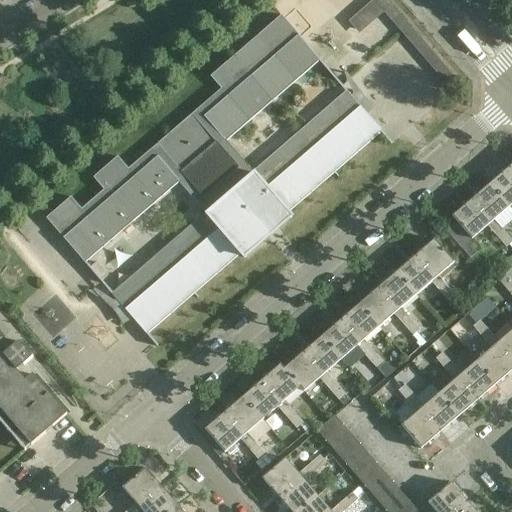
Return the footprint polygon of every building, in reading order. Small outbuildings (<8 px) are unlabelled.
[(453,93),(454,94),(461,87),(386,0),(376,0),(349,24),(355,31),(356,30),(382,8),(454,92),(453,93)] [(288,213),(333,174),(338,180),(340,178),(335,172),(380,133),(391,146),(393,145),(366,114),(374,105),(366,101),(364,98),(357,104),(347,92),(346,93),(253,173),(226,141),(271,102),(273,104),(275,102),(273,100),(319,60),(281,16),(257,37),(235,57),(211,78),(222,91),(200,110),(199,109),(150,152),(151,153),(129,172),(117,158),(92,179),(104,193),(82,212),(71,199),(46,220),(83,262),(85,261),(108,241),(130,222),(131,224),(133,222),(132,221),(177,182),(204,214),(112,294),(111,295),(121,306),(114,312),(118,316),(121,323),(130,317),(157,348),(159,346),(147,333),(192,295),(197,300),(199,299),(194,294),(239,255),(244,260),(293,218),(288,213)] [(511,208),(511,170),(502,177),(492,186),(511,209),(511,208)] [(496,222),(511,209),(492,186),(473,202),(493,225),(489,228),(498,239),(506,232),(496,222)] [(489,228),(493,225),(473,202),(454,218),(458,223),(448,231),(472,258),(482,250),(474,241),(489,228)] [(511,239),(506,232),(498,239),(508,250),(511,246),(511,239)] [(436,241),(418,257),(438,280),(434,283),(443,294),(450,288),(441,277),(456,264),(436,241)] [(434,283),(438,280),(418,257),(399,273),(419,296),(434,283)] [(102,280),(108,275),(97,262),(91,268),(102,280)] [(404,309),(419,296),(399,273),(380,289),(400,312),(396,315),(406,326),(413,320),(404,309)] [(511,295),(511,296),(511,289),(506,282),(502,285),(511,295)] [(460,298),(450,288),(443,294),(453,305),(456,302),(460,298)] [(380,289),(362,305),(381,328),(396,315),(400,312),(380,289)] [(381,329),(381,328),(362,305),(343,321),(363,344),(359,347),(368,358),(375,352),(366,341),(381,329)] [(467,314),(464,317),(483,339),(490,333),(480,322),(477,325),(467,314)] [(413,320),(406,326),(415,337),(419,334),(422,330),(413,320)] [(324,337),(344,360),(359,347),(363,344),(343,321),(324,337)] [(511,332),(499,343),(490,333),(483,339),(492,350),(496,346),(511,365),(511,332)] [(0,336),(0,409),(32,446),(68,415),(25,366),(34,358),(20,343),(11,350),(0,336)] [(329,373),(344,360),(324,337),(306,353),(325,376),(322,379),(331,390),(338,384),(329,373)] [(497,385),(511,371),(511,365),(496,346),(492,350),(477,363),(497,385)] [(375,352),(368,358),(378,369),(381,366),(385,363),(375,352)] [(325,376),(306,353),(286,370),(302,388),(306,393),(322,379),(325,376)] [(445,371),(452,365),(443,354),(436,360),(445,371)] [(462,376),(452,365),(445,371),(455,381),(459,379),(478,401),(497,385),(477,363),(462,376)] [(302,388),(286,370),(283,366),(264,382),(283,404),(280,407),(289,418),(296,412),(287,401),(302,388)] [(459,417),(478,401),(459,379),(455,381),(440,395),(459,417)] [(280,407),(283,404),(264,382),(245,398),(265,421),(280,407)] [(347,394),(338,384),(331,390),(345,407),(349,404),(343,397),(347,394)] [(409,404),(416,398),(406,386),(402,389),(398,392),(409,404)] [(424,408),(416,398),(409,404),(417,414),(421,411),(441,433),(459,417),(440,395),(424,408)] [(265,421),(245,398),(227,414),(246,437),(242,440),(251,451),(258,445),(249,434),(265,421)] [(421,449),(441,433),(421,411),(417,414),(402,427),(421,449)] [(296,412),(289,418),(299,429),(301,427),(305,423),(296,412)] [(242,440),(246,437),(227,414),(207,431),(226,453),(242,440)] [(326,441),(344,425),(335,416),(330,421),(317,431),(326,441)] [(334,451),(352,435),(344,425),(326,441),(334,451)] [(343,460),(360,444),(352,435),(334,451),(343,460)] [(351,470),(369,454),(360,444),(343,460),(351,470)] [(268,455),(258,445),(251,451),(261,462),(265,459),(268,455)] [(359,480),(377,464),(369,454),(351,470),(359,480)] [(310,466),(316,473),(328,463),(322,456),(310,466)] [(262,472),(270,465),(265,459),(261,462),(257,465),(262,472)] [(306,482),(316,473),(310,466),(300,475),(286,459),(264,478),(280,498),(303,479),(306,482)] [(368,489),(385,473),(377,464),(359,480),(368,489)] [(346,473),(341,468),(336,473),(340,478),(346,473)] [(140,508),(163,488),(146,470),(124,489),(137,504),(140,508)] [(376,499),(393,483),(385,473),(368,489),(376,499)] [(339,482),(346,491),(353,485),(346,477),(339,482)] [(306,482),(303,479),(280,498),(292,511),(301,511),(319,497),(306,482)] [(384,509),(402,493),(393,483),(376,499),(384,509)] [(428,503),(435,511),(458,511),(468,503),(451,484),(428,503)] [(137,504),(126,511),(141,511),(143,511),(172,511),(179,507),(163,488),(140,508),(137,504)] [(342,503),(349,510),(360,501),(354,493),(342,503)] [(387,511),(399,511),(410,502),(402,493),(384,509),(387,511)] [(332,511),(331,511),(319,497),(301,511),(346,511),(349,510),(342,503),(332,511)] [(418,511),(410,502),(399,511),(418,511)] [(475,511),(468,503),(458,511),(475,511)]
